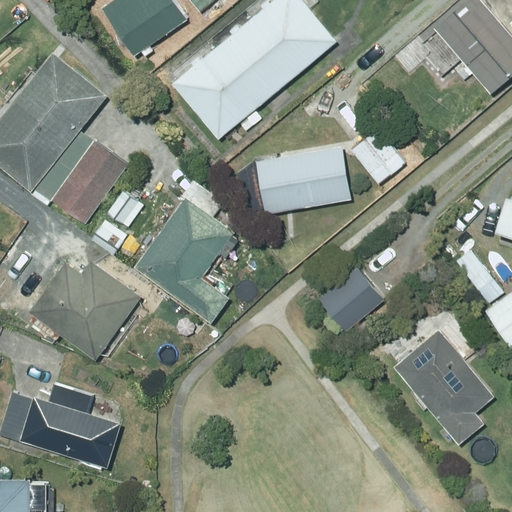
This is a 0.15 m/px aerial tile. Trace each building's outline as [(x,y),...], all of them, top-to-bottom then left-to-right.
[(185,0),(109,0),(108,1),(141,47),(193,10),(185,0)] [(317,0),(270,0),(180,75),(225,131),(243,116),(250,125),(266,113),(258,104),(344,33),(317,0)] [(511,19),(495,0),(464,0),(442,19),(499,85),(511,73),(511,19)] [(59,43),(0,117),(0,152),(39,183),(115,87),(59,43)] [(474,59),(461,69),(467,76),(479,67),(474,59)] [(383,119),(356,140),(385,176),(411,156),(383,119)] [(100,134),(56,195),(89,218),(133,158),(100,134)] [(350,138),(263,153),(272,206),(359,191),(350,138)] [(221,209),(231,195),(198,173),(186,189),(189,192),(141,259),(218,314),(236,288),(209,269),(241,223),(221,209)] [(9,218),(2,228),(20,241),(17,246),(22,249),(32,234),(9,218)] [(508,284),(473,241),(458,253),(493,296),(508,284)] [(298,242),(283,255),(292,265),(307,252),(298,242)] [(8,246),(0,258),(0,265),(7,270),(18,253),(8,246)] [(72,255),(36,304),(103,351),(147,289),(97,252),(87,266),(72,255)] [(365,259),(326,292),(353,324),(392,292),(365,259)] [(511,288),(491,303),(511,333),(511,288)] [(483,402),(501,387),(447,320),(401,357),(466,436),(492,414),(483,402)] [(129,414),(96,403),(100,387),(62,375),(58,390),(42,385),(39,392),(17,385),(3,429),(30,436),(31,432),(114,459),(129,414)] [(0,511),(36,511),(37,504),(54,504),(53,475),(37,476),(37,471),(4,471),(4,448),(0,447),(0,511)]
